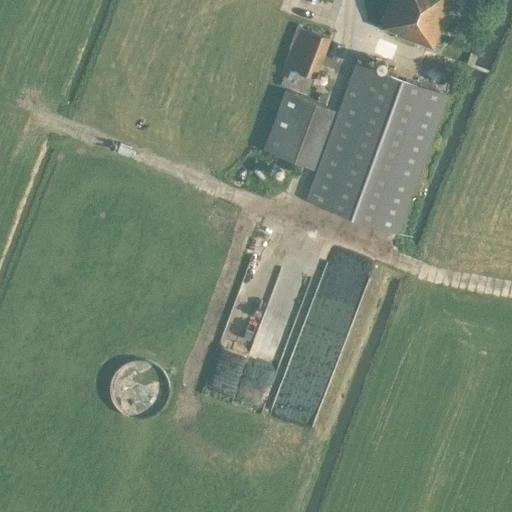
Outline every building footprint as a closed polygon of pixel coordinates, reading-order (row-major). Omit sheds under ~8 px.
[(448,0),(387,0),(379,21),(395,27),(394,30),(432,44),(448,0)] [(315,74),(330,33),(297,20),(282,61),(287,63),(280,81),(307,91),(314,73),(315,74)] [(446,90),(355,57),(305,195),(396,228),(446,90)] [(334,239),(275,416),(308,427),(367,250),(334,239)] [(280,378),(271,375),(292,311),(268,303),(240,390),(260,397),(262,392),(274,396),(280,378)] [(233,326),(228,349),(217,346),(211,372),(238,379),(250,330),(233,326)]
